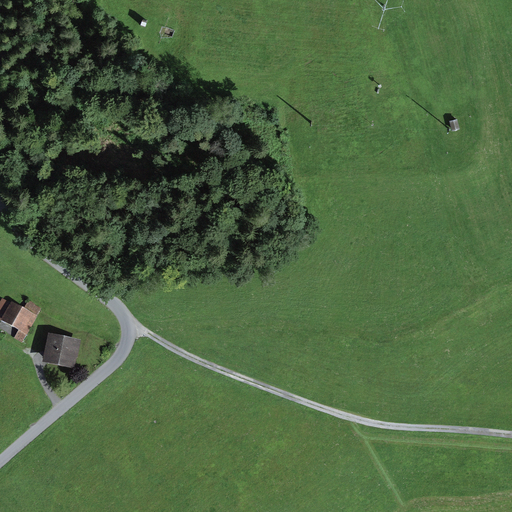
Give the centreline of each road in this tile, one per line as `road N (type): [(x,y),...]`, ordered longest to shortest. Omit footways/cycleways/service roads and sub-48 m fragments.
road 1 (track): [(130,325),(242,377),(375,421),(511,432)]
road 2 (unclassified): [(0,196),(28,238),(107,296),(130,325),(126,346),(108,367),(0,460)]
